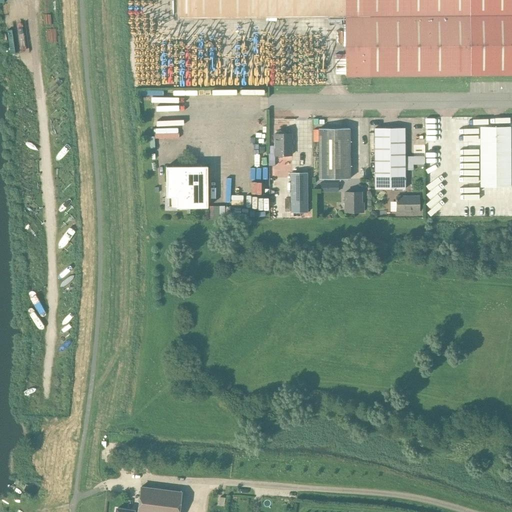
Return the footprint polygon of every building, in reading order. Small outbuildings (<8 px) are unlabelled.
[(346,77),(511,75),(511,0),(177,0),(178,19),(345,17),(346,77)] [(511,187),(510,127),(480,127),(480,187),(511,187)] [(405,189),(405,128),(375,129),(375,189),(405,189)] [(319,129),(319,180),(350,179),(349,129),(319,129)] [(275,134),(275,156),(291,156),(291,134),(275,134)] [(166,208),(207,208),(207,167),(166,167),(166,208)] [(291,173),(291,213),(307,213),(307,173),(291,173)] [(361,192),(345,193),(345,213),(363,212),(363,203),(361,203),(361,192)] [(396,212),(419,212),(419,197),(396,197),(396,212)] [(116,511),(178,511),(181,492),(141,487),(137,511),(133,511),(134,511),(117,509),(116,511)]
